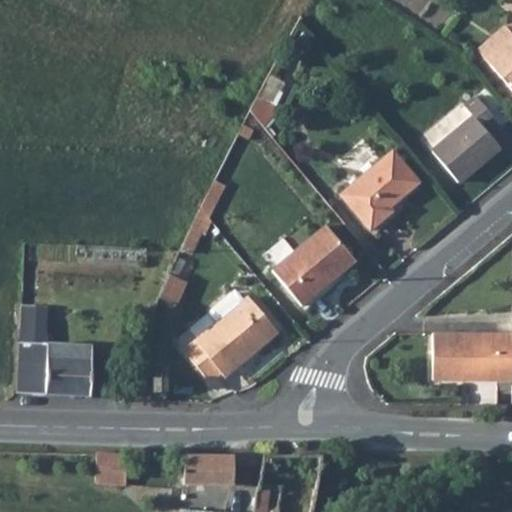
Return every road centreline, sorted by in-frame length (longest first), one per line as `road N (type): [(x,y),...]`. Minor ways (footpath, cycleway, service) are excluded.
road 1 (residential): [(511,198),(331,357),(310,425)]
road 2 (tertiary): [(0,427),(310,425)]
road 3 (tertiary): [(310,425),(511,432)]
